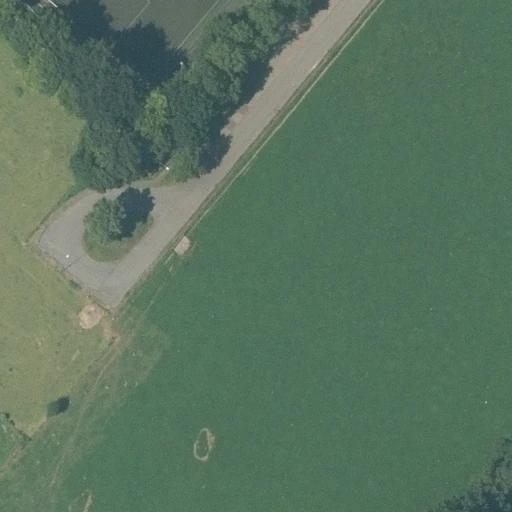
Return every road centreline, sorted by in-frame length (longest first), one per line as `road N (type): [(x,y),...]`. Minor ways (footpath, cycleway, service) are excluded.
road 1 (residential): [(358,0),(183,204),(168,210)]
road 2 (residential): [(168,210),(98,208),(67,225),(62,258),(107,288),(125,278),(158,229)]
